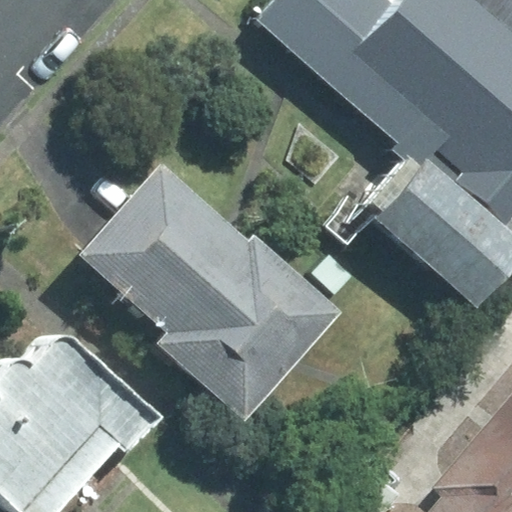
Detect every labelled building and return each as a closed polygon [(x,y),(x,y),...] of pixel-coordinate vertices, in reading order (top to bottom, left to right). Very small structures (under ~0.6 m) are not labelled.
[(511,0),(251,0),(229,27),(485,237),(511,204),(511,0)] [(126,167),(51,265),(239,409),(315,312),(126,167)] [(499,253),(388,167),(338,231),(449,317),(499,253)] [(0,377),(0,511),(46,511),(125,415),(31,339),(0,377)] [(511,511),(511,389),(413,511),(511,511)] [(250,511),(269,511),(259,503),(250,511)]
